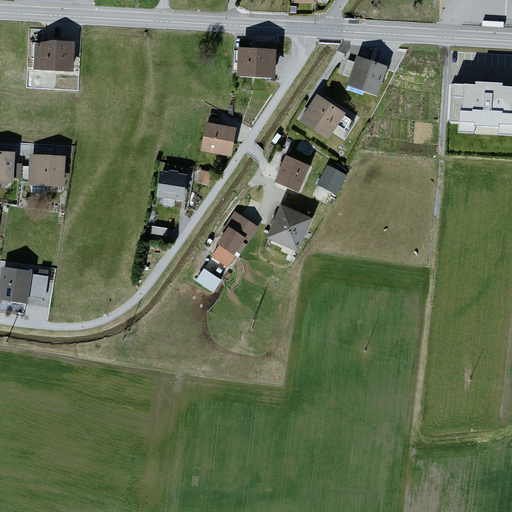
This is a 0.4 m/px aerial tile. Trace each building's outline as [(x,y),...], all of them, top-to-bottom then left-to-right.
[(79,40),(39,38),(38,69),(78,71),(79,40)] [(284,49),(243,47),(242,75),(283,77),(284,49)] [(392,66),(361,55),(350,84),(381,95),(392,66)] [(511,85),(454,83),(453,122),(463,123),(463,133),(482,134),(482,125),(502,126),(502,135),(511,134),(511,85)] [(349,114),(320,96),(304,121),(333,139),(349,114)] [(239,128),(209,122),(204,149),(234,155),(239,128)] [(18,152),(0,151),(0,181),(17,182),(18,152)] [(69,157),(31,155),(30,183),(68,185),(69,157)] [(313,165),(289,155),(279,179),(303,189),(313,165)] [(348,170),(331,162),(321,185),(338,193),(348,170)] [(192,176),(162,171),(159,195),(189,200),(192,176)] [(212,174),(201,171),(198,182),(208,185),(212,174)] [(315,218),(284,205),(270,238),(302,251),(315,218)] [(259,226),(234,210),(226,223),(232,227),(214,255),(232,267),(259,226)] [(167,229),(151,227),(150,235),(166,237),(167,229)] [(223,275),(229,268),(212,257),(207,264),(223,275)] [(53,276),(5,269),(1,300),(33,305),(34,297),(50,300),(53,276)] [(221,282),(203,270),(195,282),(213,294),(221,282)]
